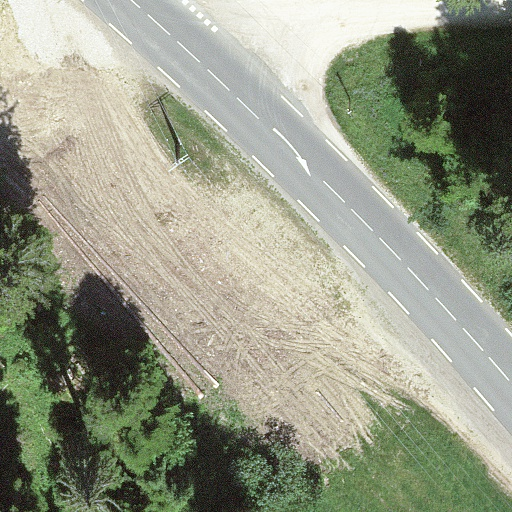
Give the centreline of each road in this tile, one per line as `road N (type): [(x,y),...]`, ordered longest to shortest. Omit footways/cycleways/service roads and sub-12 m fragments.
road 1 (secondary): [(127,0),(322,180),(511,391)]
road 2 (track): [(144,0),(264,13),(443,0)]
